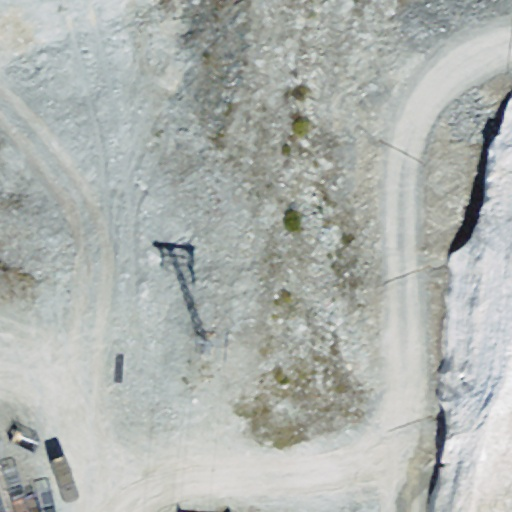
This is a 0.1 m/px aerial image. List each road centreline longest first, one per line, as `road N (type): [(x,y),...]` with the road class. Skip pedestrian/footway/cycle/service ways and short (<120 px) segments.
road 1 (track): [(495,0),(470,180),(434,324)]
road 2 (track): [(364,511),(400,361),(511,241)]
